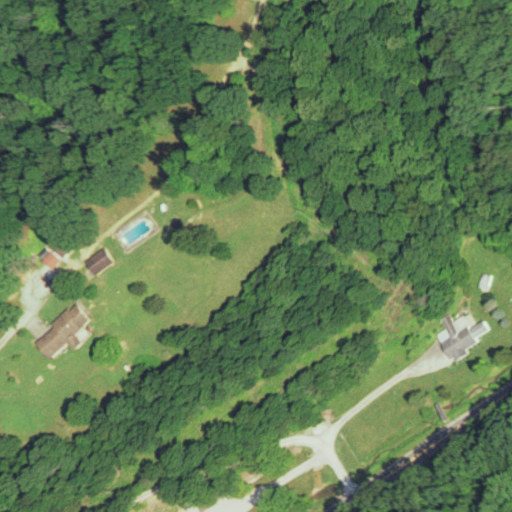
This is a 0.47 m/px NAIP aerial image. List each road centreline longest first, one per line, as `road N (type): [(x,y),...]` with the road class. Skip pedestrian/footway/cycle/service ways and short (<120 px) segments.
road 1 (residential): [(355,494),(333,451),(296,439),(112,511),(24,318)]
road 2 (secondary): [(329,511),(511,399)]
